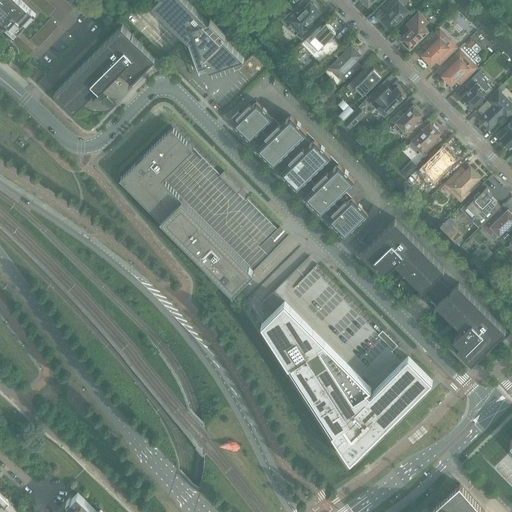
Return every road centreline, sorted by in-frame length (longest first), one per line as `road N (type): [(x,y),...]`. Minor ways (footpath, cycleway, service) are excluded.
road 1 (tertiary): [(77,145),(97,143),(156,86),(170,87),(484,403)]
road 2 (secondary): [(296,511),(226,385),(188,335),(130,272),(0,184)]
road 3 (secondary): [(0,258),(131,438),(200,511)]
road 4 (unclassified): [(511,178),(336,0)]
road 5 (tertiary): [(484,403),(352,511)]
road 6 (tertiary): [(389,511),(496,416)]
